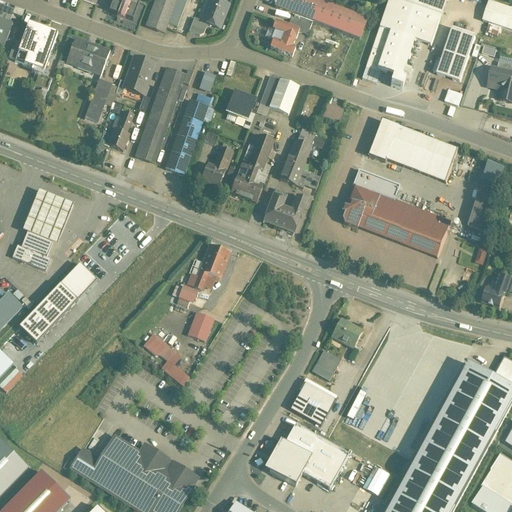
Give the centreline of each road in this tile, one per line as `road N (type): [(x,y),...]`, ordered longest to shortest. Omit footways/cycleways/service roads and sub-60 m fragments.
road 1 (secondary): [(0,149),(332,280)]
road 2 (residential): [(231,477),(288,384),(332,280)]
road 3 (residential): [(17,0),(160,51),(230,52)]
road 4 (secondary): [(332,280),(511,336)]
road 5 (residential): [(230,52),(391,108)]
road 6 (residential): [(391,108),(511,153)]
